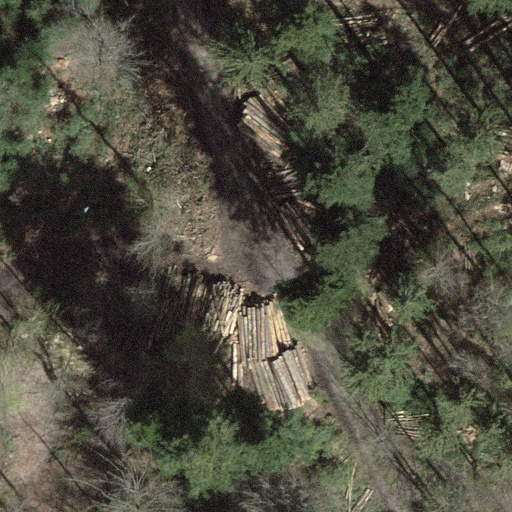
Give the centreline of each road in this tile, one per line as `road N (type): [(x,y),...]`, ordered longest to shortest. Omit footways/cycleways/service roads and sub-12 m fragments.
road 1 (track): [(178,0),(221,180),(327,389)]
road 2 (track): [(327,389),(400,511)]
